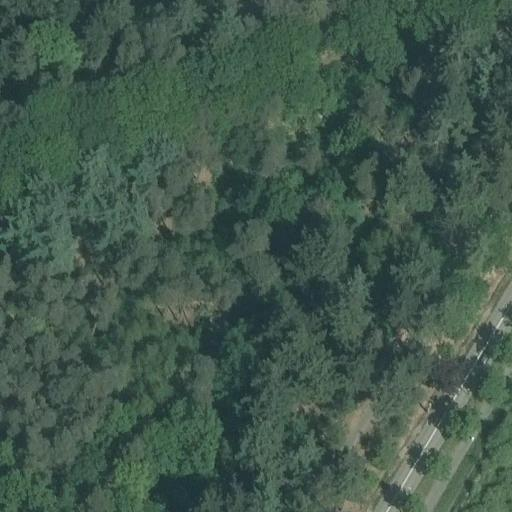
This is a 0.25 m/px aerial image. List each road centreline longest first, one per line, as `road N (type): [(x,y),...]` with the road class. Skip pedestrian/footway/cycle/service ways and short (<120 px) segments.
road 1 (track): [(511,10),(0,145)]
road 2 (secondary): [(387,511),(511,304)]
